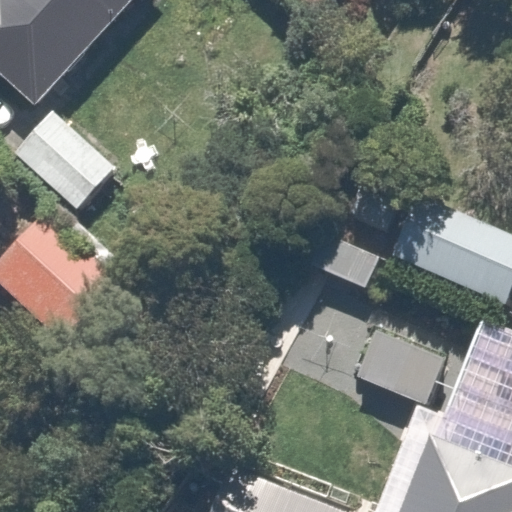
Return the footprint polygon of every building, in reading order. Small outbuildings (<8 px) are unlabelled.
[(0,0),(0,72),(41,110),(141,0),(0,0)] [(307,0),(319,11),(329,0),(307,0)] [(106,152),(58,112),(7,173),(55,213),(106,152)] [(511,232),(427,193),(398,256),(509,307),(511,299),(511,232)] [(73,212),(59,228),(48,218),(0,269),(0,285),(55,336),(111,275),(92,258),(106,243),(73,212)] [(326,232),(310,264),(362,290),(378,257),(326,232)] [(381,331),(362,379),(430,405),(449,357),(381,331)] [(511,511),(511,461),(439,431),(404,511),(511,511)] [(233,466),(215,511),(351,511),(233,466)]
